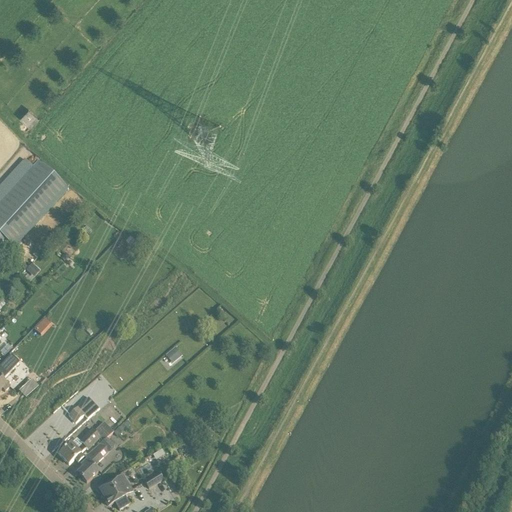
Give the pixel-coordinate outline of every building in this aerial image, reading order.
[(29,109),(20,119),(31,129),(40,119),(29,109)] [(0,236),(4,240),(14,249),(69,190),(39,162),(34,168),(25,160),(0,186),(0,236)] [(0,261),(0,269),(2,271),(9,263),(3,258),(0,261)] [(26,271),(32,276),(38,270),(32,264),(26,271)] [(182,357),(176,349),(168,355),(175,363),(182,357)] [(15,366),(7,359),(0,366),(0,392),(2,391),(4,393),(10,387),(2,379),(15,366)] [(124,383),(133,375),(129,369),(119,377),(124,383)] [(32,381),(19,392),(26,399),(38,387),(32,381)] [(88,419),(96,411),(98,409),(89,398),(77,409),(77,408),(68,417),(75,425),(85,416),(88,419)] [(100,439),(103,442),(106,439),(106,440),(113,433),(104,423),(94,432),(92,430),(79,442),(86,450),(87,451),(100,439)] [(180,428),(173,434),(178,439),(185,434),(180,428)] [(114,447),(106,440),(106,439),(103,442),(85,459),(87,461),(82,467),(84,468),(77,475),(86,484),(98,472),(93,466),(98,461),(99,462),(114,447)] [(69,466),(74,461),(78,464),(84,458),(81,455),(86,450),(79,442),(77,440),(72,445),(71,444),(59,456),(69,466)] [(145,483),(145,484),(149,490),(164,482),(159,474),(145,483)] [(106,502),(108,506),(109,507),(115,504),(119,511),(120,511),(129,506),(130,505),(125,498),(131,494),(122,479),(101,491),(103,494),(102,494),(101,497),(102,499),(105,499),(106,499),(107,501),(106,502)]
